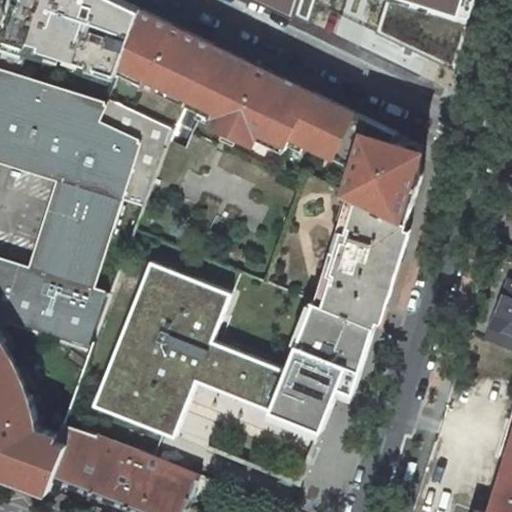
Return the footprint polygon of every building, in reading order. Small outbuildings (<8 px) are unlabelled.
[(0,68),(108,102),(111,98),(123,64),(143,8),(127,0),(18,0),(0,57),(0,68)] [(259,0),(310,24),(317,0),(259,0)] [(474,0),(384,0),(467,24),(474,0)] [(191,97),(217,43),(143,8),(123,64),(191,97)] [(315,90),(217,43),(191,97),(216,110),(213,115),(210,122),(257,145),(261,138),(263,133),(289,145),(293,137),(336,157),(356,167),(348,191),(410,219),(428,162),(419,142),(396,135),(399,131),(359,111),(315,90)] [(108,102),(0,68),(0,158),(59,178),(33,266),(0,256),(0,319),(92,348),(104,318),(113,291),(96,286),(123,198),(146,205),(175,128),(111,98),(108,102)] [(376,325),(410,219),(348,191),(311,301),(362,319),(376,325)] [(85,402),(298,482),(315,436),(302,431),(318,388),(334,394),(362,319),(311,301),(292,293),(267,361),(211,340),(230,289),(139,256),(85,402)] [(492,326),(487,338),(511,347),(511,280),(510,280),(492,326)] [(92,348),(0,319),(0,470),(52,489),(56,479),(70,442),(58,438),(64,422),(92,348)] [(509,455),(511,444),(511,419),(502,453),(509,455)] [(98,435),(64,422),(58,438),(70,442),(56,479),(143,511),(187,511),(201,474),(198,473),(141,451),(98,435)] [(511,511),(511,444),(509,455),(491,511),(487,511),(475,508),(474,511),(511,511)]
